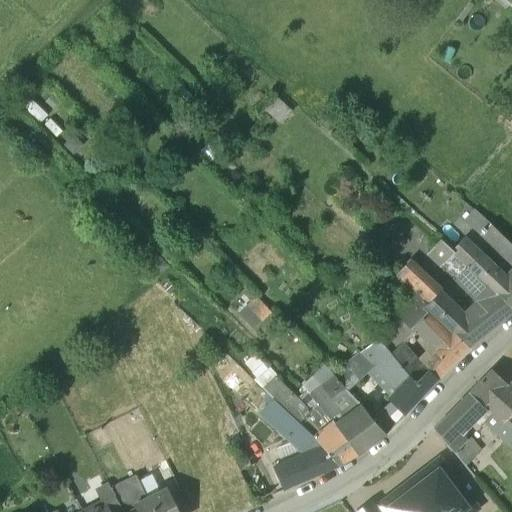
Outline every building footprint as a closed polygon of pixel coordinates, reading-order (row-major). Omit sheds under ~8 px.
[(480,215),(470,226),(479,235),(479,234),(490,223),(480,215)] [(511,245),(490,223),(479,234),(496,252),(501,251),(511,261),(511,245)] [(440,239),(429,252),(442,265),(453,253),(452,251),(440,239)] [(464,239),(452,251),(453,253),(469,268),(493,292),(494,292),(511,309),(511,284),(506,279),(506,278),(464,239)] [(432,283),(410,260),(396,275),(416,295),(419,297),(431,284),(432,283)] [(493,292),(469,268),(457,281),(483,307),(469,320),(484,333),(511,309),(494,292),(493,292)] [(431,284),(419,297),(427,305),(440,292),(431,284)] [(469,320),(440,292),(427,305),(425,307),(429,312),(452,334),(453,333),(467,347),(484,333),(469,320)] [(416,295),(396,315),(414,333),(417,330),(414,327),(429,312),(425,307),(427,305),(419,297),(416,295)] [(240,311),(254,327),(271,311),(257,296),(240,311)] [(452,334),(429,312),(414,327),(417,330),(437,349),(434,352),(449,366),(467,347),(453,333),(452,334)] [(391,353),(379,339),(360,353),(373,366),(397,392),(392,398),(382,408),(396,422),(438,378),(431,372),(429,370),(416,382),(391,353)] [(421,365),(400,344),(391,353),(416,382),(429,370),(431,372),(438,378),(438,377),(424,363),(421,365)] [(434,352),(424,363),(438,377),(449,366),(434,352)] [(360,353),(345,366),(358,380),(367,372),(373,366),(360,353)] [(358,380),(345,366),(334,376),(345,388),(347,390),(358,380)] [(397,392),(373,366),(367,372),(392,398),(397,392)] [(325,367),(302,386),(310,394),(320,386),(333,375),(325,367)] [(511,389),(491,370),(468,393),(482,406),(486,402),(495,411),(503,418),(506,421),(511,415),(511,389)] [(334,376),(333,375),(320,386),(331,400),(345,388),(334,376)] [(311,413),(274,378),(263,389),(278,404),(300,424),(306,419),(311,413)] [(331,400),(320,386),(310,394),(332,421),(337,426),(343,421),(338,416),(339,410),(331,400)] [(468,393),(433,429),(446,444),(446,443),(455,454),(467,441),(462,435),(474,422),(480,427),(495,411),(486,402),(482,406),(468,393)] [(300,424),(278,404),(265,418),(296,447),(311,435),(300,424)] [(343,421),(337,426),(341,431),(358,454),(384,434),(361,408),(343,421)] [(511,426),(506,421),(503,418),(492,430),(511,447),(511,426)] [(318,431),(306,419),(300,424),(311,435),(312,434),(313,436),(318,431)] [(318,431),(313,436),(324,448),(329,454),(330,453),(339,464),(358,454),(341,431),(337,426),(332,421),(318,431)] [(311,435),(296,447),(305,456),(324,448),(313,436),(312,434),(311,435)] [(244,440),(229,447),(240,471),(255,464),(244,440)] [(467,441),(455,454),(465,466),(477,453),(478,453),(467,441)] [(305,456),(274,467),(284,488),(339,464),(330,453),(329,454),(324,448),(305,456)] [(477,453),(465,466),(473,475),(484,461),(477,453)] [(377,508),(380,511),(471,511),(477,507),(439,459),(377,508)] [(259,473),(255,464),(240,471),(253,500),(284,488),(274,467),(259,473)] [(155,466),(136,475),(148,497),(166,488),(155,466)] [(148,497),(136,475),(122,482),(135,506),(148,499),(148,497)] [(135,506),(122,482),(111,488),(122,511),(126,511),(135,508),(136,507),(135,506)] [(122,511),(111,488),(109,485),(96,491),(102,503),(104,503),(108,511),(122,511)] [(178,511),(166,488),(148,497),(148,499),(135,506),(136,507),(135,508),(137,511),(178,511)] [(102,503),(85,511),(108,511),(104,503),(102,503)] [(379,511),(372,503),(361,511),(379,511)]
